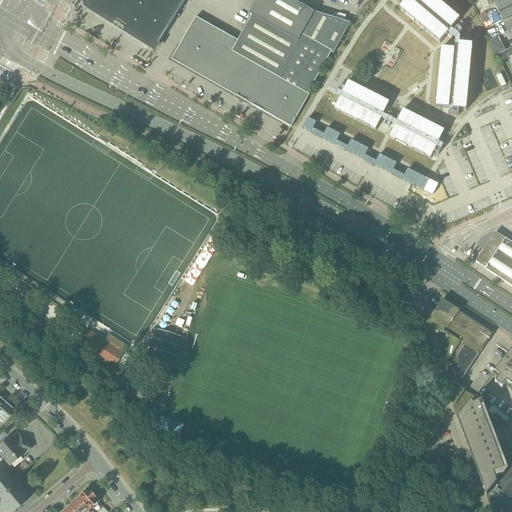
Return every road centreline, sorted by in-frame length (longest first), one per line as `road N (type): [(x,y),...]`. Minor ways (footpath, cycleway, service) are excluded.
road 1 (secondary): [(11,54),(309,201),(453,290)]
road 2 (secondary): [(440,261),(320,187),(18,25)]
road 3 (unclassified): [(488,511),(402,299),(348,272),(259,245)]
road 4 (residential): [(96,459),(0,364)]
